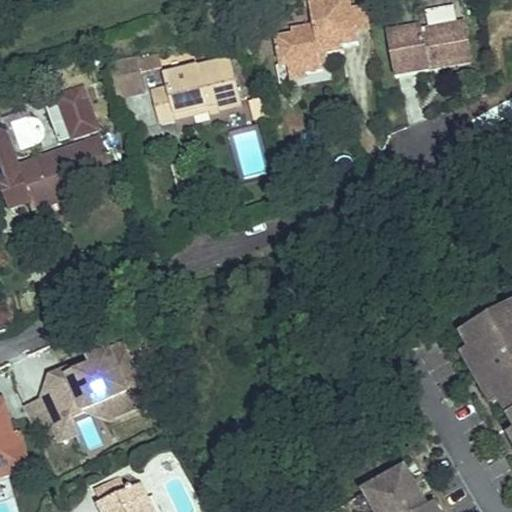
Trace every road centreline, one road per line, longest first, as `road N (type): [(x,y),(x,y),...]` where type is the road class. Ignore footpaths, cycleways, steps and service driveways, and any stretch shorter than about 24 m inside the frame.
road 1 (residential): [(0,346),(315,219),(422,156)]
road 2 (residential): [(503,511),(411,359)]
